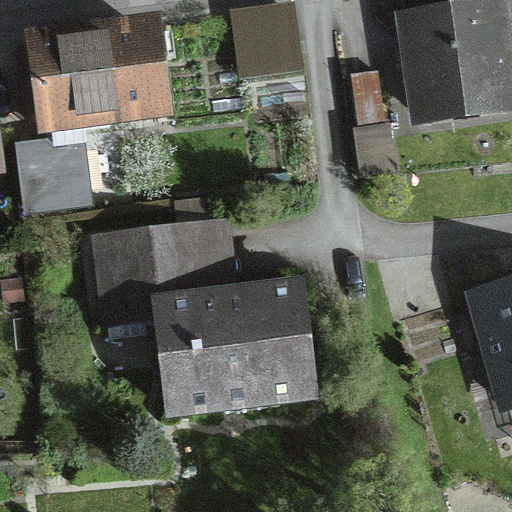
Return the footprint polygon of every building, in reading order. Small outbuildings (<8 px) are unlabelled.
[(255,0),(232,4),(243,75),(308,65),(297,0),(255,0)] [(494,9),(407,21),(421,118),(508,106),(494,9)] [(146,33),(21,50),(30,122),(155,106),(146,33)] [(377,72),(351,76),(358,126),(384,123),(377,72)] [(386,127),(356,131),(362,176),(392,172),(386,127)] [(80,141),(20,149),(27,209),(87,202),(80,141)] [(171,414),(311,397),(297,288),(201,299),(192,228),(97,240),(109,338),(143,334),(142,325),(160,323),(171,414)] [(511,288),(476,299),(506,405),(511,403),(511,288)]
